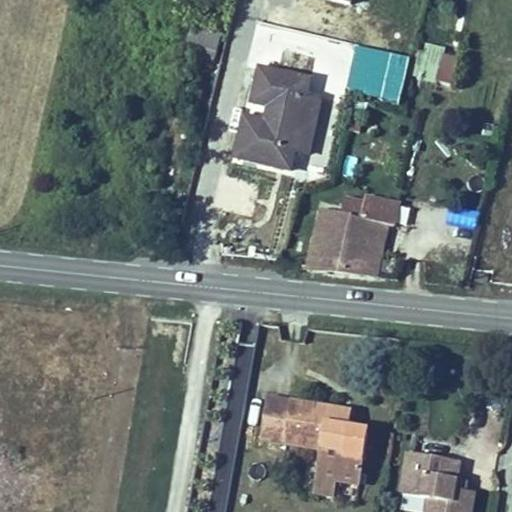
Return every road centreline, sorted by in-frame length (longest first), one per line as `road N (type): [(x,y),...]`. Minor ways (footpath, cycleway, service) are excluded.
road 1 (primary): [(0,264),(511,318)]
road 2 (unknown): [(207,286),(171,511)]
